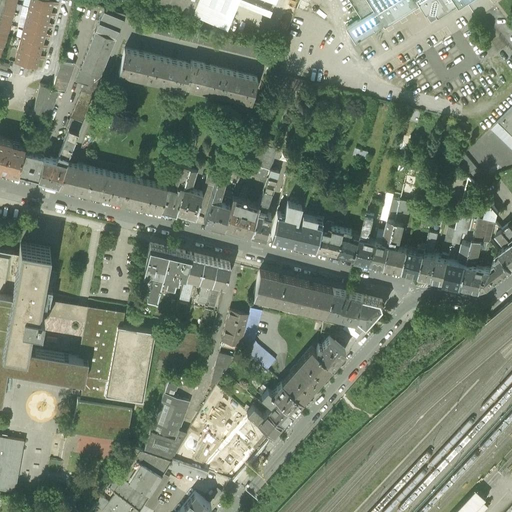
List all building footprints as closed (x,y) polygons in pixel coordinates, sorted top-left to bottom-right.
[(41,0),(30,0),(29,9),(50,14),(53,3),(41,0)] [(158,0),(227,27),(238,0),(270,0),(275,2),(275,0),(158,0)] [(299,0),(297,8),(306,12),(311,0),(299,0)] [(471,0),(350,0),(362,18),(347,27),(356,42),(384,25),(385,26),(418,6),(425,17),(429,14),(433,15),(436,19),(458,6),(459,8),(471,0)] [(125,12),(104,7),(80,68),(92,73),(100,76),(125,12)] [(48,25),(50,14),(29,9),(26,20),(48,25)] [(271,49),(149,19),(146,31),(268,61),(271,49)] [(45,36),(48,25),(26,20),(23,31),(45,36)] [(42,48),(45,36),(23,31),(20,42),(42,48)] [(39,59),(42,48),(20,42),(17,53),(39,59)] [(184,89),(185,87),(190,66),(173,62),(140,54),(124,50),(118,73),(184,89)] [(36,70),(39,59),(17,53),(15,64),(36,70)] [(59,57),(51,87),(51,88),(59,90),(63,91),(73,61),(59,57)] [(191,63),(190,66),(185,87),(251,103),(256,80),(240,76),(207,68),(191,63)] [(92,73),(80,68),(75,80),(84,83),(87,85),(92,73)] [(100,76),(92,73),(87,85),(84,83),(66,127),(68,128),(77,132),(100,76)] [(40,84),(33,111),(48,117),(59,90),(51,88),(51,87),(40,84)] [(511,106),(498,120),(498,121),(491,128),(511,148),(511,106)] [(68,128),(57,158),(66,160),(66,159),(77,132),(68,128)] [(0,138),(0,166),(18,171),(24,147),(12,143),(12,141),(0,138)] [(24,147),(18,171),(37,176),(43,154),(43,153),(35,151),(34,151),(33,152),(31,151),(33,144),(25,142),(24,147)] [(270,167),(276,148),(258,142),(254,156),(252,162),(269,168),(270,167)] [(362,150),(355,148),(353,155),(360,157),(362,150)] [(368,152),(362,150),(360,157),(366,159),(368,152)] [(57,158),(43,154),(37,176),(57,181),(66,160),(57,158)] [(254,156),(245,154),(243,160),(252,162),(254,156)] [(466,154),(457,161),(472,178),(480,172),(466,154)] [(62,183),(86,189),(92,165),(71,160),(66,159),(66,160),(57,181),(62,183)] [(243,160),(242,159),(239,170),(265,179),(269,168),(243,160)] [(420,162),(410,159),(408,169),(417,172),(420,162)] [(167,184),(160,207),(175,211),(175,209),(188,165),(189,164),(180,162),(175,180),(176,183),(177,183),(176,186),(167,184)] [(206,182),(214,185),(220,166),(210,163),(205,180),(206,182)] [(86,189),(123,198),(129,175),(92,165),(86,189)] [(196,168),(188,165),(175,209),(180,211),(189,214),(189,213),(194,215),(195,214),(197,207),(199,199),(201,192),(202,192),(202,191),(188,187),(189,184),(190,184),(192,183),(196,168)] [(214,185),(204,218),(223,223),(224,222),(230,202),(229,202),(232,191),(226,189),(223,191),(220,199),(216,197),(216,195),(218,196),(219,195),(227,168),(220,166),(214,185)] [(263,187),(258,204),(256,211),(249,230),(265,234),(270,212),(264,210),(270,190),(272,190),(278,170),(270,167),(269,168),(265,179),(263,187)] [(408,169),(406,176),(416,178),(417,172),(408,169)] [(167,184),(129,175),(123,198),(160,207),(167,184)] [(406,176),(404,183),(414,185),(416,178),(406,176)] [(414,185),(404,183),(401,198),(410,201),(414,185)] [(230,202),(224,222),(249,230),(256,211),(258,204),(232,195),(230,202)] [(280,211),(277,210),(271,236),(315,247),(320,227),(322,218),(303,213),(300,224),(293,222),(293,220),(295,220),(296,219),(300,203),(298,203),(299,199),(291,197),(290,201),(287,200),(284,213),(280,212),(280,211)] [(400,200),(396,219),(404,221),(409,203),(410,203),(410,201),(401,198),(400,200)] [(389,214),(388,217),(396,219),(400,200),(394,199),(390,214),(389,214)] [(478,214),(473,237),(482,240),(480,247),(488,249),(495,220),(497,212),(488,200),(483,215),(478,214)] [(366,212),(360,237),(355,257),(370,261),(376,238),(367,236),(368,233),(369,234),(374,214),(366,212)] [(384,240),(376,238),(370,261),(385,264),(396,219),(388,217),(383,237),(385,237),(384,240)] [(396,219),(385,264),(403,269),(408,247),(395,244),(396,239),(399,240),(404,221),(396,219)] [(511,229),(508,224),(501,229),(509,239),(511,242),(511,229)] [(329,230),(320,227),(315,247),(335,252),(341,228),(330,225),(329,230)] [(442,255),(436,254),(431,276),(443,279),(448,257),(452,244),(456,229),(449,227),(442,252),(443,252),(442,255)] [(352,231),(341,228),(335,252),(355,257),(360,237),(351,235),(352,231)] [(495,235),(502,244),(503,244),(505,243),(506,245),(499,250),(500,252),(511,267),(511,266),(511,242),(509,239),(501,229),(496,234),(495,234),(495,235)] [(429,231),(425,246),(419,273),(431,276),(436,254),(431,252),(432,249),(433,250),(437,233),(429,231)] [(120,322),(124,322),(127,310),(89,303),(86,319),(81,350),(29,341),(32,322),(41,325),(43,310),(39,309),(40,302),(41,294),(51,239),(21,234),(19,248),(0,244),(0,395),(2,395),(8,361),(80,373),(78,385),(84,386),(82,396),(79,395),(74,427),(128,436),(135,397),(107,392),(120,322)] [(473,237),(471,243),(467,261),(461,284),(479,288),(484,266),(486,258),(478,256),(480,247),(482,240),(473,237)] [(172,244),(152,239),(145,265),(160,269),(159,273),(153,272),(148,292),(158,295),(161,283),(172,244)] [(458,246),(452,244),(448,257),(443,279),(461,284),(467,261),(471,243),(463,241),(459,256),(456,255),(458,246)] [(192,250),(172,244),(161,283),(176,287),(181,270),(187,271),(192,250)] [(418,249),(408,247),(403,269),(419,273),(425,246),(417,245),(417,246),(419,246),(418,249)] [(187,271),(181,293),(189,295),(194,278),(190,276),(191,272),(200,275),(206,253),(192,250),(187,271)] [(491,267),(484,266),(479,288),(480,288),(487,286),(511,267),(500,252),(494,257),(496,259),(492,262),(491,267)] [(203,280),(199,297),(207,299),(219,257),(206,253),(200,275),(208,277),(207,281),(203,280)] [(216,283),(217,279),(226,282),(232,260),(219,257),(207,299),(215,301),(220,284),(216,283)] [(253,295),(290,305),(296,279),(259,270),(253,295)] [(332,288),(296,279),(290,305),(326,314),(326,311),(332,288)] [(364,296),(332,288),(326,311),(333,313),(333,314),(351,319),(351,317),(358,319),(359,317),(364,296)] [(40,302),(39,309),(43,310),(86,319),(89,303),(41,294),(40,302)] [(382,301),(364,296),(359,317),(367,325),(384,307),(382,301)] [(250,307),(248,314),(241,342),(241,344),(241,345),(267,369),(276,359),(258,344),(255,339),(262,310),(250,307)] [(248,314),(230,309),(222,339),(241,344),(241,342),(248,314)] [(367,325),(359,317),(358,319),(356,329),(355,329),(355,330),(359,334),(367,325)] [(156,328),(124,322),(120,322),(107,392),(135,397),(144,398),(156,328)] [(344,326),(343,328),(357,338),(359,334),(355,330),(355,329),(344,326)] [(334,341),(330,336),(322,345),(322,347),(317,346),(316,352),(332,366),(345,350),(334,341)] [(302,400),(332,366),(316,352),(311,347),(281,381),(302,400)] [(170,372),(163,391),(173,395),(175,389),(176,389),(179,381),(195,385),(196,379),(170,372)] [(292,410),(302,400),(281,381),(276,386),(278,388),(273,394),(292,410)] [(282,422),(292,410),(273,394),(267,388),(261,395),(271,404),(267,409),(282,422)] [(143,448),(170,457),(176,449),(187,431),(179,428),(189,400),(173,395),(163,391),(143,448)] [(198,451),(236,410),(220,395),(190,428),(194,431),(186,440),(198,451)] [(235,407),(238,411),(246,406),(243,402),(235,407)] [(272,433),(282,422),(267,409),(263,414),(252,405),(247,411),(272,433)] [(225,451),(233,430),(227,428),(218,449),(225,451)] [(25,439),(0,435),(0,486),(17,489),(25,439)] [(171,458),(170,457),(143,448),(132,444),(107,482),(117,490),(132,502),(139,508),(167,465),(171,458)] [(197,467),(171,458),(167,465),(169,466),(194,475),(195,473),(197,467)] [(207,471),(197,467),(195,473),(205,477),(207,471)] [(477,488),(454,511),(481,511),(488,505),(484,501),(487,497),(481,492),(477,488)] [(101,493),(94,503),(105,511),(124,511),(132,502),(117,490),(109,499),(101,493)] [(210,503),(194,490),(176,511),(203,511),(205,509),(210,503)]
